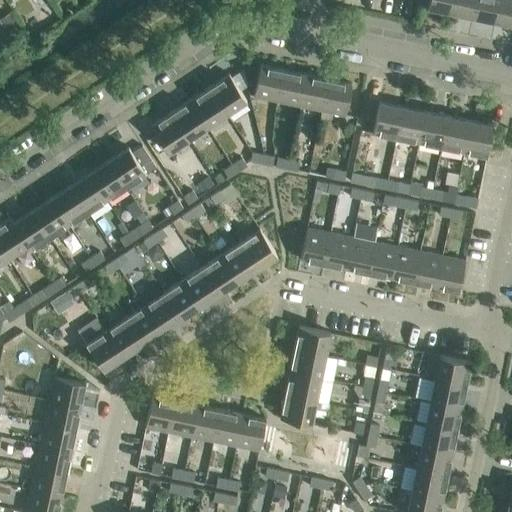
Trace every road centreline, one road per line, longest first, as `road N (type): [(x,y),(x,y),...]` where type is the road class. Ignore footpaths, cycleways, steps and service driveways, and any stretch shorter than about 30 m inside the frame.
road 1 (residential): [(314,32),(221,21),(0,165)]
road 2 (residential): [(511,76),(314,32)]
road 3 (residential): [(488,327),(494,354),(465,511)]
road 4 (residential): [(488,327),(316,290)]
road 5 (residential): [(511,185),(488,327)]
